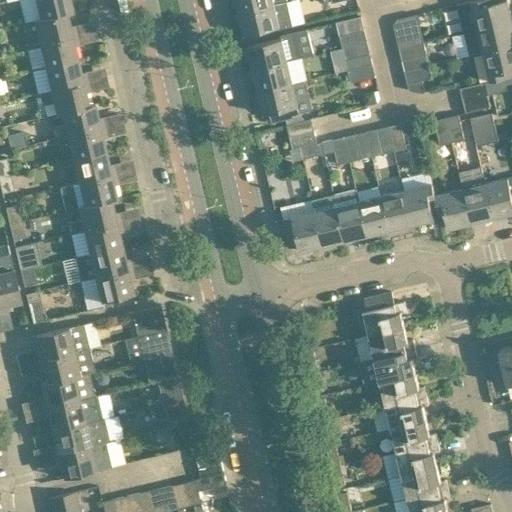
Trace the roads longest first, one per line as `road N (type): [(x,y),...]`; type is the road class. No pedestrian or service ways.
road 1 (tertiary): [(149,0),(219,303)]
road 2 (tertiary): [(253,293),(183,0)]
road 3 (residential): [(511,511),(442,265)]
road 4 (tertiary): [(307,511),(253,293)]
road 5 (tertiary): [(219,303),(269,511)]
road 6 (residential): [(442,265),(253,293)]
road 7 (residential): [(0,390),(28,511)]
